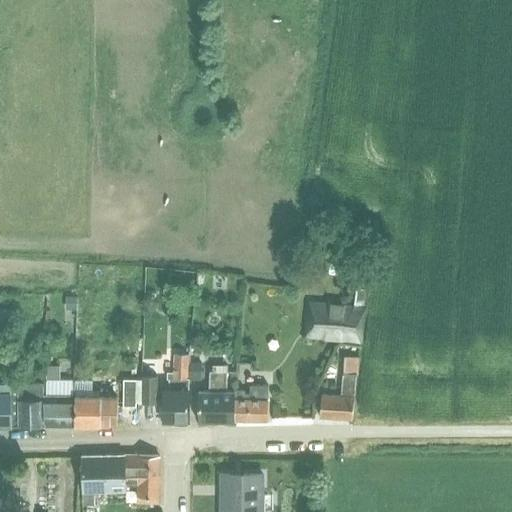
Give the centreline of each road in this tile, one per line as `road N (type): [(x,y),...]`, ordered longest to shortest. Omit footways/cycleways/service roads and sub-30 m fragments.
road 1 (residential): [(178,438),(511,431)]
road 2 (residential): [(0,441),(178,438)]
